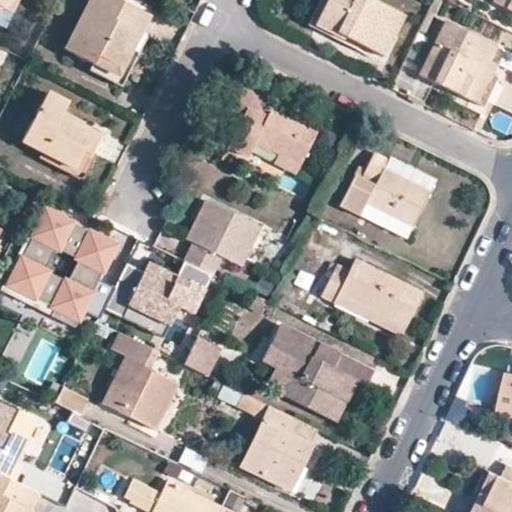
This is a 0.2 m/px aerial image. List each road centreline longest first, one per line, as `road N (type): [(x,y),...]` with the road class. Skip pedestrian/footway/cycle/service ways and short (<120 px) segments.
road 1 (residential): [(511,169),(211,22)]
road 2 (residential): [(472,315),(374,511)]
road 3 (residential): [(211,22),(142,167)]
